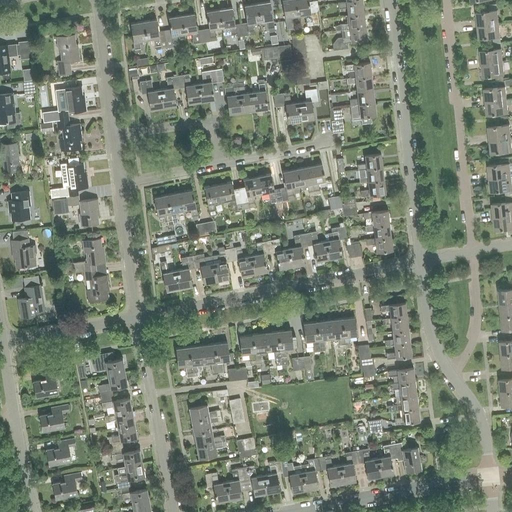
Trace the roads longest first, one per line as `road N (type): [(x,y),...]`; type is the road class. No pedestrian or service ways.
road 1 (residential): [(136,318),(420,261)]
road 2 (residential): [(420,261),(388,0)]
road 3 (residential): [(470,255),(446,0)]
road 4 (residential): [(172,511),(136,318)]
road 5 (unclassified): [(299,510),(489,477)]
road 6 (residential): [(221,166),(212,122),(114,139)]
road 7 (residential): [(114,139),(96,0)]
road 8 (residential): [(2,344),(136,318)]
road 9 (residential): [(136,318),(120,184)]
road 10 (residential): [(452,374),(475,329),(470,255)]
